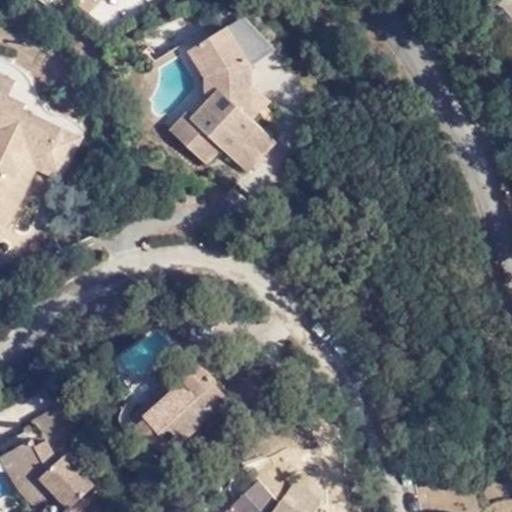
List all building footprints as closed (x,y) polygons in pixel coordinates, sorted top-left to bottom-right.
[(190,122),(171,141),(201,169),(217,153),(242,175),(272,146),(252,123),(251,120),(249,87),(248,67),(224,31),(195,48),(219,81),(218,90),(204,109),(190,122)] [(202,84),(204,109),(218,90),(219,81),(195,48),(185,55),(202,84)] [(0,226),(8,231),(28,188),(19,184),(28,165),(36,170),(44,172),(63,131),(25,112),(28,106),(12,98),(17,83),(0,74),(0,226)] [(249,87),(251,120),(269,101),(249,87)] [(166,136),(171,141),(190,122),(184,117),(166,136)] [(19,184),(28,188),(36,170),(28,165),(19,184)] [(118,361),(138,382),(181,343),(161,322),(118,361)] [(183,383),(145,419),(161,442),(172,435),(184,446),(231,405),(217,388),(219,384),(197,364),(191,363),(177,375),(183,383)] [(136,413),(145,419),(183,383),(177,375),(136,413)] [(232,397),(247,416),(268,398),(251,379),(232,397)] [(60,402),(31,417),(44,442),(46,439),(50,446),(78,429),(60,402)] [(46,439),(44,442),(37,447),(32,441),(7,454),(24,484),(16,491),(34,509),(53,497),(65,509),(94,486),(68,455),(60,461),(50,446),(46,439)] [(24,484),(7,454),(0,458),(0,462),(16,491),(24,484)] [(303,511),(286,499),(281,502),(268,488),(254,501),(246,494),(227,511),(303,511)]
